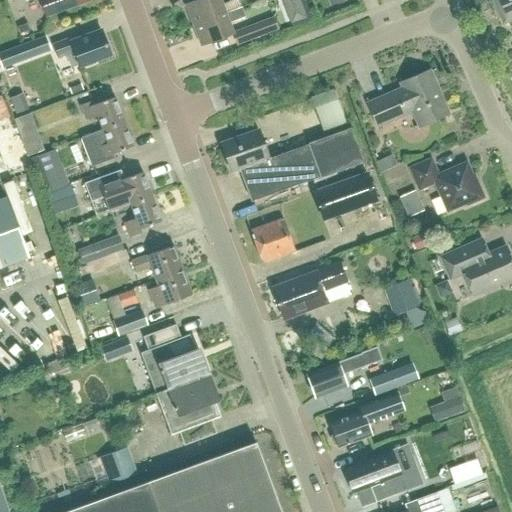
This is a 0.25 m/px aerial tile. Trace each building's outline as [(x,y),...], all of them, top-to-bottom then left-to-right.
[(39,0),(45,17),(89,1),(88,0),(12,0),(13,1),(15,0),(39,0)] [(192,25),(240,7),(237,0),(233,0),(222,4),(219,0),(195,0),(184,4),(192,25)] [(511,0),(492,0),(502,23),(511,19),(511,0)] [(240,7),(192,25),(200,46),(233,34),(228,21),(244,16),(240,7)] [(245,27),(249,40),(277,30),(272,17),(245,27)] [(93,61),(109,55),(100,30),(70,42),(69,38),(52,45),(57,58),(74,51),(79,66),(84,64),(85,67),(94,63),(93,61)] [(0,63),(2,69),(50,50),(44,35),(0,52),(0,63)] [(418,126),(447,113),(429,71),(400,84),(402,88),(367,103),(377,125),(412,110),(418,126)] [(102,129),(123,122),(114,97),(93,105),(92,101),(80,106),(86,121),(97,117),(102,129)] [(60,100),(19,111),(22,123),(63,112),(60,100)] [(112,154),(132,146),(123,122),(102,129),(80,138),(91,167),(114,158),(112,154)] [(220,143),(230,172),(239,169),(250,202),(362,162),(350,129),(268,158),(258,129),(220,143)] [(55,179),(46,152),(32,156),(42,184),(55,179)] [(395,165),(391,155),(375,162),(380,172),(395,165)] [(465,206),(483,198),(475,180),(474,180),(466,162),(437,174),(430,158),(408,168),(418,190),(434,183),(446,212),(464,204),(465,206)] [(109,212),(129,204),(130,204),(151,196),(142,172),(121,180),(120,176),(108,180),(98,184),(109,212)] [(322,220),(323,220),(374,201),(364,173),(311,192),(315,203),(322,220)] [(77,197),(72,183),(48,191),(53,206),(54,206),(56,213),(69,208),(67,201),(77,197)] [(151,196),(130,204),(135,218),(123,223),(129,237),(141,233),(139,229),(160,221),(151,196)] [(6,197),(0,198),(0,267),(28,257),(6,197)] [(284,218),(250,231),(261,263),(295,251),(284,218)] [(103,256),(114,252),(124,249),(118,235),(99,243),(103,256)] [(472,296),(511,278),(511,264),(504,246),(487,254),(480,239),(440,257),(449,279),(462,274),(472,296)] [(155,280),(182,270),(172,245),(130,261),(135,272),(150,267),(155,280)] [(299,282),(272,290),(281,317),(327,302),(323,290),(345,283),(339,264),(318,272),(298,279),(299,282)] [(182,270),(155,280),(158,287),(148,291),(154,308),(191,295),(182,270)] [(382,288),(392,315),(417,306),(407,279),(382,288)] [(71,287),(79,309),(100,301),(91,280),(71,287)] [(121,308),(137,301),(132,289),(107,298),(111,308),(120,305),(121,308)] [(141,309),(111,320),(117,335),(147,324),(141,309)] [(97,341),(109,332),(101,323),(90,331),(97,341)] [(153,394),(153,395),(207,374),(201,359),(198,360),(189,334),(180,337),(175,324),(142,337),(147,350),(139,353),(154,394),(153,394)] [(345,386),(340,374),(380,359),(375,347),(306,374),(315,397),(345,386)] [(389,364),(366,365),(367,386),(390,385),(389,364)] [(95,374),(70,380),(86,444),(111,438),(95,374)] [(213,389),(207,374),(153,395),(153,396),(155,395),(170,435),(178,432),(183,445),(216,433),(211,420),(220,417),(210,391),(213,389)] [(328,423),(337,447),(370,435),(366,424),(404,411),(397,392),(357,406),(359,412),(328,423)] [(130,420),(148,414),(141,394),(123,400),(130,420)] [(156,511),(146,482),(63,511),(288,511),(261,437),(155,476),(167,511),(156,511)] [(387,452),(372,458),(372,457),(342,469),(351,493),(357,491),(360,498),(371,494),(368,486),(381,481),(376,467),(391,461),(387,452)] [(68,464),(75,481),(98,472),(91,455),(68,464)] [(439,459),(412,468),(419,489),(446,480),(439,459)] [(480,474),(475,461),(449,471),(454,484),(480,474)] [(452,511),(455,511),(447,488),(436,492),(443,511),(452,511)]
